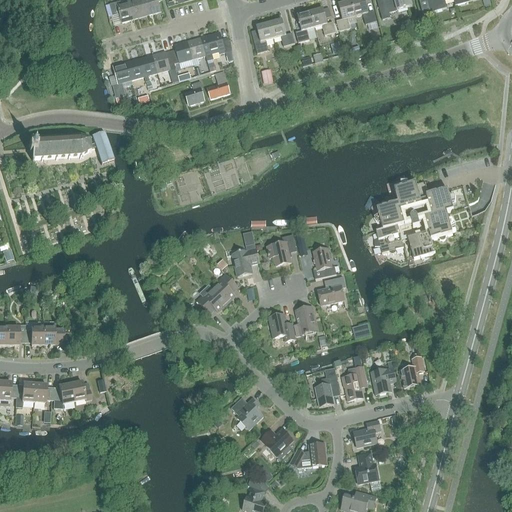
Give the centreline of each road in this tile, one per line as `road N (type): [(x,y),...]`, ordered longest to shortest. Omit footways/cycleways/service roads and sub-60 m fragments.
road 1 (residential): [(253,113),(505,38)]
road 2 (residential): [(0,134),(57,119),(204,130),(253,113)]
road 3 (residential): [(0,366),(107,361),(194,333),(224,345)]
road 4 (tertiary): [(456,402),(511,185)]
road 5 (residential): [(224,345),(304,422),(334,422)]
road 6 (residential): [(334,422),(456,402)]
road 7 (residential): [(113,44),(232,13)]
